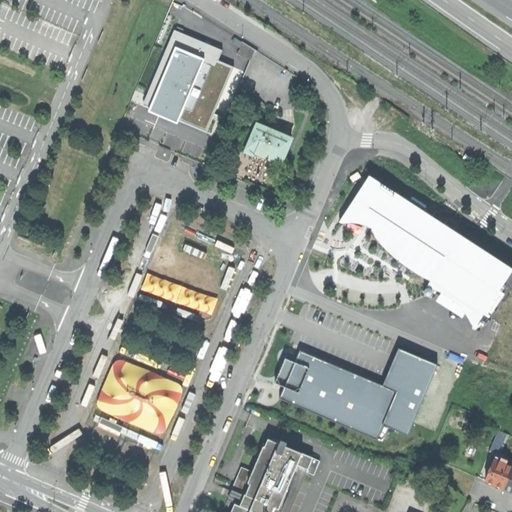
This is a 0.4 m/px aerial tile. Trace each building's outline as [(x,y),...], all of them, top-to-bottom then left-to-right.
[(222,51),(174,31),(142,105),(150,108),(148,112),(162,118),(177,124),(178,121),(206,132),(234,67),(218,61),(222,51)] [(255,49),(244,43),(237,54),(251,60),(255,49)] [(257,124),(246,152),(252,154),(251,158),(259,161),(270,166),(272,160),(281,164),(291,139),(257,124)] [(254,167),(255,184),(264,184),(262,166),(254,167)] [(511,262),(368,169),(338,217),(340,219),(344,219),(352,218),(361,220),(367,222),(368,222),(372,230),(379,240),(391,250),(402,259),(412,265),(428,275),(425,280),(433,286),(439,286),(445,288),(454,295),(462,303),(465,309),(469,318),(473,325),(511,262)] [(358,172),(350,177),(353,182),(361,177),(358,172)] [(285,387),(280,400),(377,440),(383,425),(408,435),(437,364),(398,348),(383,385),(379,384),(300,351),(295,362),(290,361),(287,359),(288,359),(285,358),(275,383),(280,385),(285,387)] [(498,436),(491,453),(497,455),(506,434),(502,432),(500,437),(498,436)] [(269,438),(254,472),(250,482),(252,483),(248,493),(246,492),(241,505),(257,511),(271,511),(274,506),(278,508),(289,483),(302,451),(286,445),(288,441),(281,439),(280,442),(269,438)] [(313,456),(302,451),(289,483),(299,487),(307,470),(313,456)] [(321,459),(313,456),(307,470),(315,473),(321,459)] [(511,467),(494,460),(485,480),(494,484),(504,488),(511,468),(511,467)] [(235,502),(241,505),(246,492),(248,493),(252,483),(250,482),(254,472),(242,466),(233,487),(228,499),(233,502),(235,502)] [(228,511),(233,502),(228,499),(222,511),(228,511)] [(257,511),(241,505),(235,502),(230,511),(257,511)]
